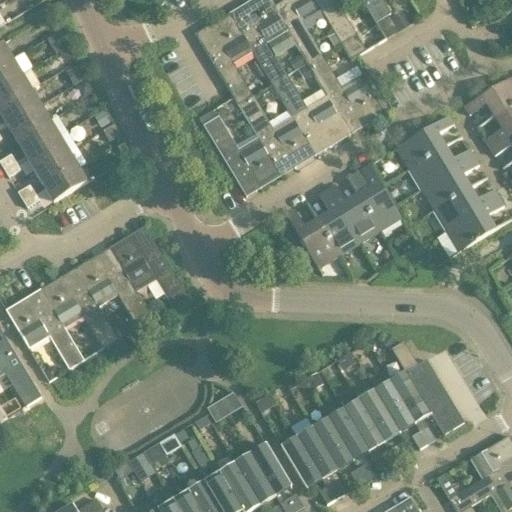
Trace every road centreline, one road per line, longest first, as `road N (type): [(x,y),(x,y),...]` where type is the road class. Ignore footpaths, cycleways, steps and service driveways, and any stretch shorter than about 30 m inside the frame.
road 1 (residential): [(511,375),(467,315),(437,306),(256,300),(215,279),(199,249)]
road 2 (residential): [(199,249),(381,143),(482,66)]
road 3 (residential): [(358,511),(511,420)]
road 4 (residential): [(27,246),(63,243),(165,189)]
road 5 (residential): [(165,189),(107,50)]
road 6 (residential): [(107,50),(217,0)]
